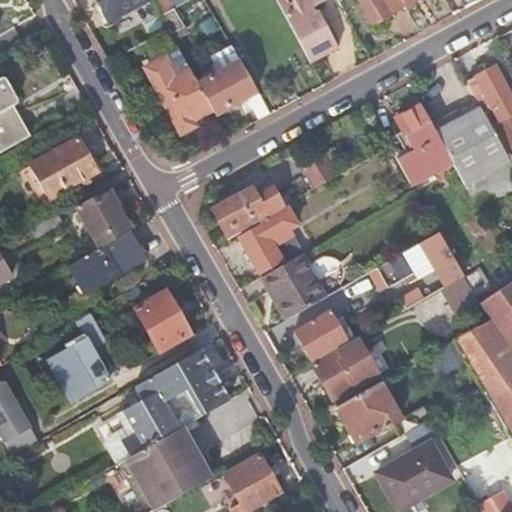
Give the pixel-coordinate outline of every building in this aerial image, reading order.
[(168,0),(151,0),(160,15),(173,8),(168,0)] [(274,0),(309,62),(336,47),(315,9),(313,10),(310,5),(319,0),(274,0)] [(356,0),(371,26),(404,7),(403,6),(399,0),(356,0)] [(173,8),(160,15),(170,35),(183,28),(173,8)] [(196,84),(210,109),(212,109),(215,115),(257,92),(239,58),(236,60),(229,47),(210,57),(218,72),(196,84)] [(191,119),(210,109),(196,84),(178,50),(145,67),(179,133),(194,125),(191,119)] [(465,81),(477,104),(489,125),(498,120),(502,118),(511,112),(511,102),(509,96),(511,94),(511,89),(511,87),(506,90),(503,86),(493,66),(474,76),(474,77),(465,81)] [(0,153),(30,137),(0,83),(0,153)] [(432,129),(449,161),(461,183),(470,198),(511,174),(511,167),(506,157),(500,146),(489,125),(477,104),(432,129)] [(411,151),(395,161),(408,184),(449,161),(432,129),(419,107),(394,120),(411,151)] [(506,157),(511,167),(511,112),(502,118),(504,122),(511,135),(511,139),(500,146),(506,157)] [(21,170),(28,182),(36,178),(48,199),(95,173),(75,140),(21,170)] [(380,162),(390,156),(385,148),(375,153),(380,162)] [(313,189),(335,176),(323,156),(309,163),(303,174),(313,189)] [(36,178),(28,182),(40,204),(48,199),(36,178)] [(210,210),(226,239),(235,234),(257,221),(263,218),(276,210),(284,206),(288,203),(282,195),(276,199),(270,189),(254,198),(248,187),(233,196),(230,191),(217,200),(219,204),(210,210)] [(75,207),(99,249),(129,231),(116,209),(121,206),(110,188),(106,191),(105,190),(75,207)] [(263,218),(257,221),(259,225),(237,238),(258,273),(300,248),(288,229),(295,225),(284,206),(276,210),(263,218)] [(59,221),(51,208),(25,223),(33,236),(59,221)] [(146,260),(130,231),(129,231),(99,249),(68,266),(85,294),(146,260)] [(461,275),(436,232),(418,242),(398,254),(374,268),(386,287),(409,273),(429,261),(432,266),(443,286),(461,275)] [(0,259),(0,282),(10,277),(0,259)] [(290,260),(260,278),(284,320),(314,303),(290,260)] [(409,273),(386,287),(400,311),(438,288),(443,286),(432,266),(412,278),(409,273)] [(476,301),(461,275),(443,286),(438,288),(454,314),(476,301)] [(164,292),(133,309),(158,352),(189,335),(164,292)] [(329,311),(292,333),(309,363),(346,341),(329,311)] [(89,315),(75,323),(81,335),(63,345),(65,350),(48,360),(72,401),(96,388),(94,385),(98,383),(100,386),(109,381),(91,350),(104,342),(89,315)] [(344,344),(335,349),(336,351),(310,367),(330,401),(353,388),(374,374),(354,338),(344,344)] [(463,362),(450,339),(427,353),(440,375),(463,362)] [(229,401),(199,349),(187,356),(217,408),(229,401)] [(187,356),(132,388),(139,401),(119,412),(127,425),(122,428),(112,434),(126,459),(176,431),(182,427),(217,408),(187,356)] [(0,436),(12,456),(37,442),(2,382),(0,383),(0,436)] [(376,383),(333,408),(354,443),(380,428),(381,430),(398,420),(401,427),(424,413),(420,406),(398,419),(376,383)] [(182,427),(176,431),(192,461),(199,457),(182,427)] [(126,459),(123,461),(152,511),(211,478),(199,457),(192,461),(176,431),(126,459)] [(427,444),(375,474),(396,510),(449,481),(427,444)] [(259,456),(224,475),(233,492),(230,494),(233,498),(236,497),(244,511),(245,511),(280,493),(259,456)]
